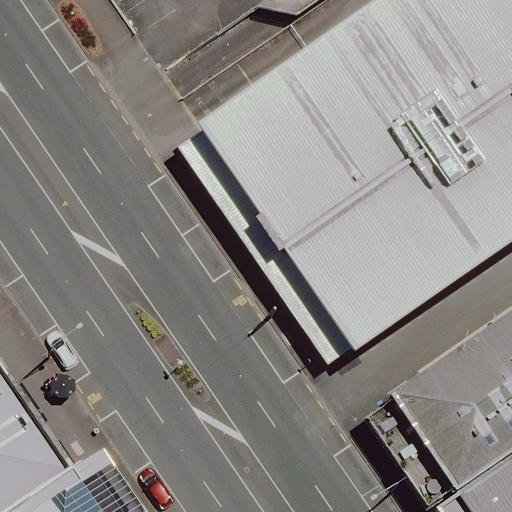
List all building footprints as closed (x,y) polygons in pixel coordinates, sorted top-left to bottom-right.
[(511,0),(376,0),(171,134),(256,263),(257,263),(327,369),(511,247),(511,0)] [(511,307),(361,412),(421,503),(511,439),(511,307)] [(0,511),(7,511),(48,484),(0,415),(0,511)] [(511,511),(511,439),(421,503),(426,511),(511,511)] [(67,511),(48,484),(7,511),(67,511)]
